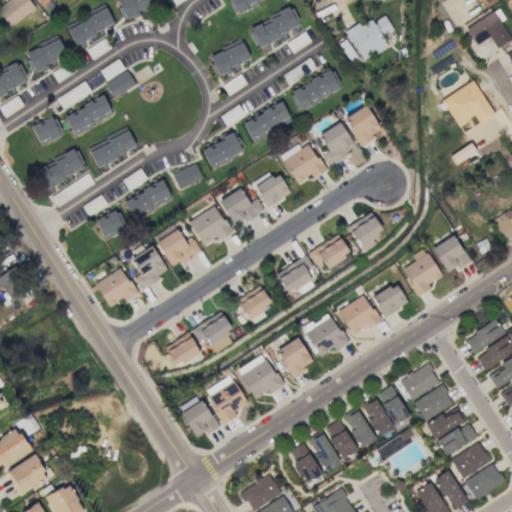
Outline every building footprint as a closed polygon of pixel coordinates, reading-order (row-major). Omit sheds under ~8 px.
[(6,0),(0,4),(0,13),(8,26),(33,9),(27,0),(6,0)] [(156,1),(155,0),(115,0),(125,20),(138,14),(136,11),(156,1)] [(261,0),(226,0),(233,13),(261,0)] [(113,24),(104,6),(64,27),(73,44),(113,24)] [(248,25),(258,48),(275,41),(273,37),(297,27),(289,7),(248,25)] [(488,36),(495,48),(510,39),(499,21),(503,18),(497,8),(464,27),(475,44),(488,36)] [(388,46),(382,36),(392,30),(382,14),(360,27),(357,22),(344,30),(361,61),(388,46)] [(47,67),(45,62),(64,55),(58,39),(25,52),(33,72),(47,67)] [(249,61),(241,42),(207,56),(215,75),(249,61)] [(133,85),(126,71),(103,83),(110,97),(133,85)] [(338,90),(329,71),(289,89),(298,109),(338,90)] [(456,126),(473,116),(478,123),(493,114),(471,80),(439,100),(456,126)] [(62,115),(71,134),(111,115),(102,96),(62,115)] [(240,121),(250,141),(290,121),(280,102),(240,121)] [(379,128),(363,104),(342,118),(360,146),(372,138),(370,134),(379,128)] [(60,135),(51,115),(29,126),(38,145),(60,135)] [(325,151),(320,153),(325,164),(353,149),(339,122),(316,133),(325,151)] [(135,148),(126,129),(86,148),(95,167),(135,148)] [(241,152),(232,133),(200,149),(209,168),(241,152)] [(278,155),(294,183),(309,175),(311,177),(323,170),(306,140),(278,155)] [(454,164),(475,151),(469,142),(448,155),(454,164)] [(32,167),(41,188),(84,169),(74,148),(32,167)] [(170,174),(177,189),(201,178),(194,163),(170,174)] [(252,186),(264,207),(288,193),(276,172),(252,186)] [(170,200),(161,181),(121,199),(130,219),(170,200)] [(218,198),(230,224),(241,219),(242,221),(262,212),(255,197),(246,202),(239,188),(218,198)] [(186,221),(201,245),(215,236),(217,240),(230,232),(213,204),(186,221)] [(93,219),(102,239),(122,229),(113,210),(93,219)] [(346,226),(361,251),(374,244),(370,237),(381,230),(369,212),(346,226)] [(170,268),(199,250),(191,238),(184,243),(175,228),(154,242),(170,268)] [(306,251),(314,266),(322,261),(325,267),(348,254),(337,234),(306,251)] [(445,274),(467,260),(452,234),(429,247),(445,274)] [(139,290),(159,278),(157,274),(165,270),(151,246),(129,258),(138,274),(132,278),(139,290)] [(416,296),(429,288),(426,284),(439,276),(422,247),(410,255),(413,260),(399,268),(416,296)] [(304,271),(310,267),(304,255),(274,272),(286,294),(298,287),(301,292),(312,285),(304,271)] [(0,285),(9,301),(28,289),(15,265),(0,273),(0,285)] [(135,294),(120,267),(93,282),(106,306),(122,298),(124,300),(135,294)] [(382,317),(406,302),(393,282),(370,297),(382,317)] [(269,306),(261,288),(236,299),(245,317),(269,306)] [(350,334),(364,325),(366,328),(378,321),(361,294),(335,311),(350,334)] [(229,329),(220,311),(188,328),(196,342),(205,338),(212,352),(230,343),(224,332),(229,329)] [(301,328),(316,355),(332,347),(333,350),(346,343),(329,313),(301,328)] [(503,334),(495,319),(462,337),(470,351),(503,334)] [(174,366),(198,352),(187,334),(163,348),(174,366)] [(473,356),(483,370),(511,350),(511,348),(504,336),(473,356)] [(311,363),(296,337),(274,350),(289,376),(311,363)] [(234,370),(254,401),(280,384),(261,353),(234,370)] [(511,376),(511,355),(485,374),(494,388),(511,376)] [(437,382),(425,363),(396,381),(409,400),(437,382)] [(235,415),(232,411),(245,403),(228,374),(202,391),(222,423),(235,415)] [(505,405),(511,401),(511,381),(496,390),(505,405)] [(407,415),(388,385),(374,393),(393,425),(407,415)] [(450,405),(442,385),(410,399),(419,419),(450,405)] [(176,406),(193,438),(214,427),(198,395),(176,406)] [(359,404),(375,436),(390,428),(374,396),(359,404)] [(462,419),(453,405),(423,425),(432,439),(462,419)] [(373,437),(354,407),(340,416),(360,446),(373,437)] [(323,426),(339,459),(354,451),(338,419),(323,426)] [(474,435),(465,421),(435,441),(444,455),(474,435)] [(410,434),(406,428),(396,435),(400,441),(410,434)] [(0,436),(0,462),(1,465),(28,452),(17,429),(0,436)] [(338,463),(320,431),(305,439),(323,471),(338,463)] [(489,461),(476,441),(448,459),(460,479),(489,461)] [(319,474),(301,442),(287,451),(305,482),(319,474)] [(7,468),(18,492),(45,479),(34,455),(7,468)] [(462,478),(471,498),(502,484),(493,464),(462,478)] [(466,501),(445,470),(431,479),(452,510),(466,501)] [(248,510),(279,495),(268,474),(238,490),(248,510)] [(426,511),(446,511),(428,482),(413,491),(426,511)] [(80,511),(82,511),(67,483),(44,496),(52,511),(80,511)] [(311,503),(315,511),(352,511),(341,488),(311,503)] [(253,511),(291,511),(280,495),(253,511)] [(42,511),(36,503),(20,511),(42,511)]
